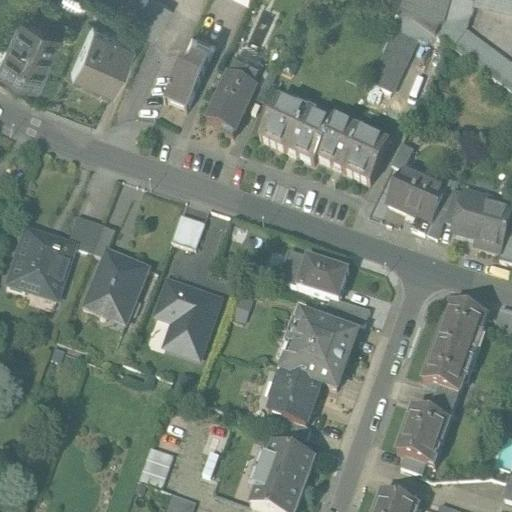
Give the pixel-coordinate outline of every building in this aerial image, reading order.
[(88,7),(76,0),(51,0),(49,5),(81,24),(88,7)] [(381,0),(396,11),(436,41),(448,0),(381,0)] [(511,0),(448,0),(436,41),(448,48),(511,95),(511,67),(466,33),(472,6),(511,15),(511,0)] [(154,2),(136,35),(155,45),(172,13),(154,2)] [(18,17),(1,56),(4,58),(0,66),(0,68),(36,85),(54,43),(35,35),(39,26),(18,17)] [(133,46),(92,28),(71,76),(86,82),(88,79),(112,90),(111,93),(112,94),(133,46)] [(395,31),(369,86),(391,96),(417,42),(395,31)] [(215,50),(192,40),(164,105),(166,106),(167,103),(186,111),(185,114),(187,115),(215,50)] [(264,70),(238,59),(229,78),(228,78),(207,125),(222,132),(221,134),(233,140),(234,138),(252,100),(256,91),(254,90),(264,70)] [(150,91),(162,96),(172,70),(160,66),(150,91)] [(277,76),(264,70),(254,90),(256,91),(252,100),(263,105),(277,76)] [(351,131),(334,122),(331,128),(315,120),(314,121),(293,112),(294,110),(278,103),(260,142),(314,167),(317,162),(370,187),(388,148),(372,140),(371,141),(351,132),(351,131)] [(444,194),(402,175),(387,208),(429,227),(430,227),(445,194),(444,194)] [(445,194),(430,227),(429,227),(424,237),(437,243),(444,225),(454,194),(457,187),(449,183),(444,194),(445,194)] [(454,194),(444,225),(456,228),(464,197),(454,194)] [(489,202),(465,196),(464,197),(456,228),(453,238),(480,245),(478,251),(500,257),(511,216),(511,212),(488,205),(489,202)] [(511,217),(500,257),(499,263),(511,265),(511,217)] [(204,229),(180,220),(171,244),(195,253),(204,229)] [(103,231),(76,221),(67,249),(73,251),(73,252),(91,258),(103,231)] [(91,258),(91,259),(102,262),(103,262),(105,262),(116,235),(103,231),(91,258)] [(67,249),(24,235),(6,290),(55,306),(73,252),(73,251),(67,249)] [(348,275),(289,256),(279,286),(330,302),(339,305),(348,275)] [(148,273),(124,263),(122,270),(105,262),(103,262),(102,262),(83,311),(99,318),(101,312),(126,322),(123,328),(125,329),(148,273)] [(219,305),(168,286),(159,311),(171,316),(175,323),(165,351),(199,363),(219,305)] [(370,314),(339,305),(330,302),(325,316),(364,330),(370,314)] [(324,316),(298,307),(293,320),(300,322),(300,320),(319,327),(324,316)] [(450,308),(441,334),(440,333),(431,359),(432,360),(423,384),(422,386),(438,391),(458,399),(464,383),(467,384),(467,383),(462,380),(469,359),(475,361),(475,360),(470,358),(477,337),(483,339),(483,338),(480,336),(486,320),(450,308)] [(511,315),(500,313),(492,333),(511,338),(511,315)] [(319,327),(300,320),(300,322),(282,372),(284,373),(268,417),(288,425),(306,431),(322,387),(330,390),(329,392),(336,394),(341,382),(339,382),(350,351),(352,351),(356,340),(319,327)] [(438,391),(428,418),(448,425),(458,399),(438,391)] [(428,418),(412,412),(396,456),(404,459),(426,467),(434,470),(441,451),(439,451),(448,425),(428,418)] [(306,431),(288,425),(284,436),(307,444),(311,433),(306,431)] [(277,449),(254,511),(256,511),(296,511),(315,463),(277,449)] [(426,467),(404,459),(400,470),(422,478),(426,467)] [(416,496),(394,488),(390,499),(412,507),(416,496)] [(171,496),(165,511),(190,511),(193,504),(171,496)] [(390,499),(382,497),(376,511),(419,511),(420,510),(412,507),(390,499)]
